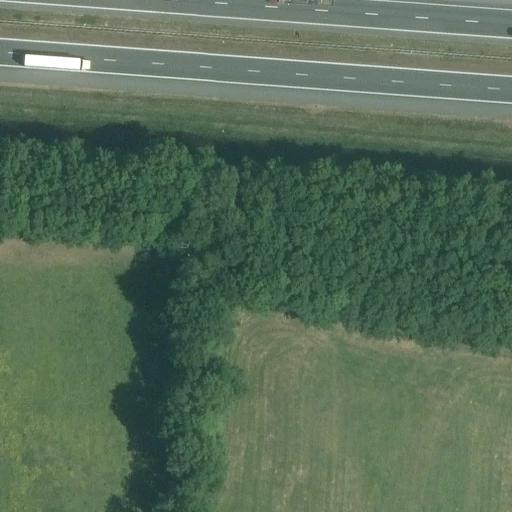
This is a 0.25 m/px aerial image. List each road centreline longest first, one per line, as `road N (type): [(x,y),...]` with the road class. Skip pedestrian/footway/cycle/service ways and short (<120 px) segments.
road 1 (motorway): [(0,54),(511,91)]
road 2 (motorway): [(511,25),(167,0)]
